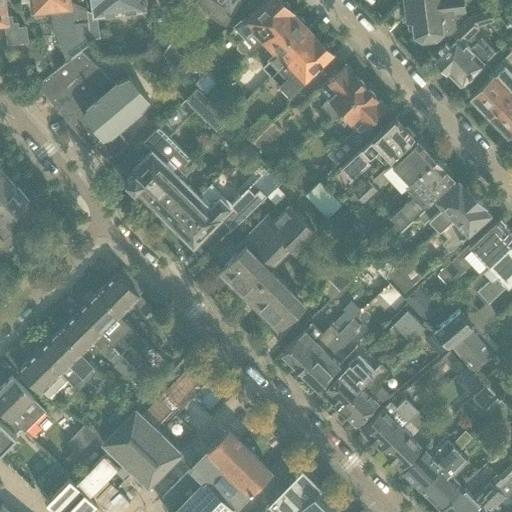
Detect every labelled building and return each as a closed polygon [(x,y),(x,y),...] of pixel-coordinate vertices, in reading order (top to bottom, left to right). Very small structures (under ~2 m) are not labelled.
[(0,0),(0,24),(5,24),(7,44),(27,42),(25,27),(17,28),(17,23),(11,24),(10,16),(5,17),(3,0),(0,0)] [(32,0),(33,8),(51,6),(54,32),(55,32),(67,61),(82,50),(91,43),(91,39),(88,21),(86,7),(68,1),(68,0),(32,0)] [(92,0),(94,14),(114,11),(124,10),(138,8),(145,7),(144,0),(92,0)] [(199,0),(199,1),(213,10),(211,14),(225,22),(237,0),(199,0)] [(247,54),(262,40),(291,12),(289,10),(290,6),(286,1),(282,2),(279,0),(264,0),(244,19),(241,16),(224,32),(233,41),(233,48),(240,54),(247,54)] [(404,0),(406,18),(408,19),(409,29),(414,29),(414,33),(423,39),(436,36),(443,30),(450,29),(465,15),(463,0),(404,0)] [(505,0),(495,0),(494,0),(495,8),(502,7),(507,6),(505,0)] [(458,38),(436,59),(459,83),(474,69),(482,61),(493,51),(480,37),(470,47),(468,45),(465,41),(464,41),(477,28),(475,25),(492,20),(490,11),(467,17),(466,18),(452,32),(458,38)] [(262,67),(271,76),(313,35),(304,25),(305,22),(301,17),(297,18),(291,12),(262,40),(273,52),(267,58),(269,60),(262,67)] [(97,19),(88,21),(91,39),(99,38),(97,19)] [(169,28),(157,29),(163,49),(177,33),(169,28)] [(313,35),(271,76),(290,96),(304,81),(332,55),(330,52),(330,48),(326,44),(323,45),(313,35)] [(172,44),(162,54),(182,74),(192,64),(172,44)] [(501,67),(471,96),(489,115),(511,92),(511,49),(504,57),(498,63),(501,67)] [(67,61),(35,84),(42,92),(41,92),(45,96),(46,96),(73,128),(90,149),(95,148),(108,161),(124,148),(129,143),(117,128),(139,109),(147,99),(128,76),(117,81),(112,84),(103,74),(104,73),(82,50),(67,61)] [(498,50),(486,62),(492,69),(498,63),(504,57),(498,50)] [(331,119),(340,110),(366,85),(345,64),(319,88),(328,98),(319,107),(331,119)] [(205,73),(194,85),(196,87),(205,96),(216,85),(205,73)] [(366,85),(340,110),(361,131),(386,106),(366,85)] [(196,87),(184,99),(216,130),(219,128),(227,119),(228,118),(205,96),(196,87)] [(511,92),(489,115),(508,133),(511,129),(511,92)] [(263,112),(243,132),(252,141),(272,121),(263,112)] [(394,114),(340,166),(341,168),(351,177),(369,160),(367,158),(366,157),(372,151),(384,163),(398,148),(413,135),(411,133),(411,128),(408,126),(405,126),(395,116),(394,114)] [(227,119),(219,128),(226,135),(235,126),(227,119)] [(272,121),(252,141),(261,150),(281,131),(272,121)] [(153,152),(124,181),(134,191),(137,189),(148,201),(190,158),(158,127),(143,142),(153,152)] [(346,135),(326,154),(337,165),(356,146),(346,135)] [(396,176),(405,186),(434,158),(433,157),(434,152),(430,148),(425,148),(416,139),(374,180),(381,187),(391,177),(393,179),(396,176)] [(148,201),(172,224),(200,196),(183,180),(197,165),(190,158),(148,201)] [(434,158),(405,186),(397,194),(405,202),(390,216),(400,226),(452,176),(443,166),(444,163),(440,159),(436,159),(434,158)] [(0,250),(17,236),(9,226),(14,221),(10,216),(26,203),(15,189),(17,188),(0,168),(0,250)] [(421,215),(418,217),(422,222),(425,225),(431,220),(439,229),(445,224),(475,195),(459,178),(444,192),(421,215)] [(354,192),(363,202),(376,191),(368,181),(354,192)] [(306,196),(326,217),(340,203),(320,182),(306,196)] [(200,196),(172,224),(194,245),(219,220),(220,219),(229,228),(231,230),(265,195),(259,189),(255,194),(254,194),(250,190),(247,188),(231,204),(212,185),(200,196)] [(445,224),(439,229),(448,238),(443,243),(451,251),(474,229),(477,226),(491,213),(475,195),(445,224)] [(288,204),(269,224),(265,220),(237,249),(240,252),(221,272),(279,329),(305,303),(269,268),(289,248),(293,252),(315,230),(288,204)] [(468,244),(438,273),(449,285),(472,263),(468,259),(472,255),(468,252),(472,248),(488,264),(511,241),(511,235),(496,218),(481,232),(468,244)] [(477,291),(488,303),(511,280),(511,241),(488,264),(489,266),(483,271),(490,279),(477,291)] [(356,251),(326,279),(327,280),(338,291),(367,262),(356,251)] [(389,277),(404,293),(414,283),(399,267),(389,277)] [(116,272),(97,292),(119,315),(133,301),(150,318),(156,312),(116,272)] [(327,280),(320,287),(330,298),(338,291),(327,280)] [(418,286),(405,299),(415,310),(429,298),(418,286)] [(97,292),(77,312),(111,347),(131,328),(119,315),(97,292)] [(472,325),(460,309),(435,329),(447,345),(449,343),(472,325)] [(393,325),(410,343),(425,329),(408,311),(393,325)] [(77,312),(58,330),(80,353),(92,341),(110,359),(111,358),(117,352),(111,347),(77,312)] [(345,313),(335,323),(341,330),(347,324),(352,319),(345,313)] [(352,319),(347,324),(355,331),(360,326),(352,318),(352,319)] [(295,338),(281,352),(299,370),(335,333),(337,334),(341,330),(335,323),(334,323),(333,322),(329,326),(321,334),(311,323),(305,329),(295,338)] [(335,333),(299,370),(317,387),(331,373),(340,364),(332,357),(356,332),(355,331),(347,324),(341,330),(337,334),(335,333)] [(480,336),(472,325),(449,343),(459,353),(460,351),(480,336)] [(435,329),(425,339),(438,354),(447,345),(435,329)] [(68,381),(74,387),(94,367),(80,353),(58,330),(37,350),(68,381)] [(480,336),(460,351),(469,363),(473,367),(496,349),(498,347),(486,331),(483,334),(480,336)] [(49,400),(68,381),(37,350),(18,370),(49,400)] [(441,358),(457,375),(467,365),(464,368),(448,351),(441,358)] [(111,358),(110,359),(114,364),(113,366),(123,376),(132,368),(122,357),(117,352),(111,358)] [(335,377),(321,392),(338,408),(375,371),(374,370),(358,354),(344,368),(335,377)] [(144,364),(136,372),(145,380),(152,373),(144,364)] [(375,371),(338,408),(355,425),(369,411),(378,402),(390,395),(378,384),(389,373),(379,364),(374,370),(375,371)] [(467,365),(457,375),(474,394),(485,384),(467,365)] [(511,376),(510,375),(499,385),(507,393),(511,388),(511,376)] [(11,377),(0,387),(0,410),(3,413),(11,422),(19,430),(21,428),(24,432),(45,411),(34,399),(25,391),(11,377)] [(474,394),(471,397),(481,409),(483,407),(492,417),(505,405),(486,383),(485,384),(474,394)] [(197,420),(214,405),(196,384),(179,399),(197,420)] [(380,450),(403,427),(417,413),(403,399),(396,406),(390,400),(360,430),(380,450)] [(106,420),(115,428),(129,414),(120,406),(106,420)] [(115,428),(103,441),(147,485),(180,451),(135,408),(129,414),(115,428)] [(0,449),(19,430),(11,422),(3,413),(0,410),(0,449)] [(403,427),(380,450),(399,469),(422,446),(411,435),(418,429),(416,427),(425,419),(418,412),(417,413),(403,427)] [(83,425),(75,433),(92,449),(109,430),(99,422),(90,432),(83,425)] [(162,495),(162,505),(168,511),(229,511),(270,470),(227,428),(162,495)] [(92,449),(75,433),(67,443),(74,450),(65,460),(74,468),(92,449)] [(415,457),(401,471),(419,489),(457,451),(456,450),(444,438),(429,452),(424,448),(415,457)] [(419,489),(438,508),(461,485),(453,477),(468,462),(457,451),(419,489)] [(496,472),(489,480),(490,481),(497,488),(498,489),(511,474),(511,461),(498,474),(496,472)] [(302,467),(267,502),(277,511),(295,511),(320,488),(321,486),(302,467)] [(45,500),(45,501),(56,511),(90,511),(98,505),(97,504),(69,477),(45,500)] [(438,508),(442,511),(472,511),(497,488),(490,481),(474,497),(461,485),(438,508)] [(342,511),(344,511),(320,488),(295,511),(342,511)] [(472,511),(489,511),(505,496),(498,489),(497,488),(472,511)]
